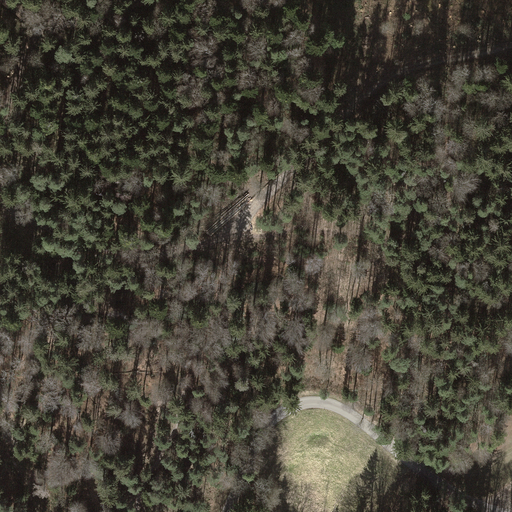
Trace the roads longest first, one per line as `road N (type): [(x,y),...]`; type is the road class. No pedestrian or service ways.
road 1 (tertiary): [(228,511),(276,419),(328,404),(357,414),(444,491),(496,511)]
road 2 (track): [(242,220),(197,240),(140,247),(82,242),(31,221),(9,202),(0,174)]
road 3 (track): [(321,139),(383,83),(511,48)]
road 4 (track): [(0,164),(2,130),(20,103),(43,30),(1,0)]
